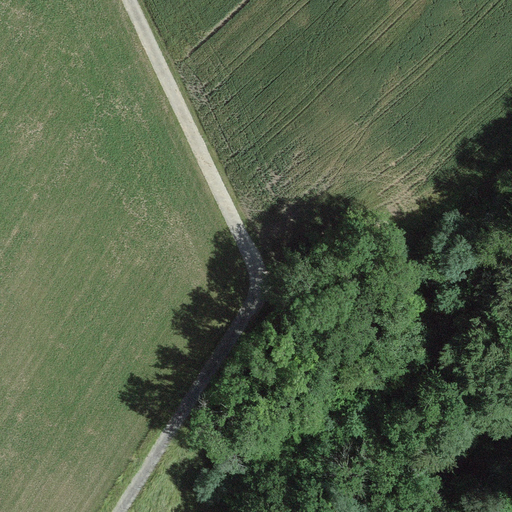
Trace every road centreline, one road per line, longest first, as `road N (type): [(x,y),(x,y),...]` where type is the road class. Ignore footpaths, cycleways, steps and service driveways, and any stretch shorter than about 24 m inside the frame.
road 1 (unclassified): [(125,0),(263,298)]
road 2 (track): [(263,298),(123,511)]
